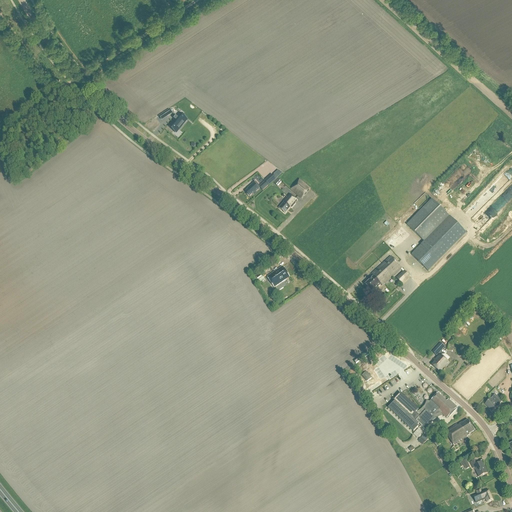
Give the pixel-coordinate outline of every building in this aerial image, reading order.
[(165,113),(159,117),(162,121),(168,117),(172,114),(169,110),(165,113)] [(176,134),(179,130),(187,121),(179,115),(169,127),(174,132),(176,134)] [(167,126),(173,120),(170,117),(164,124),(167,126)] [(276,180),(282,174),(278,171),(274,175),(276,177),(275,178),(276,180)] [(260,189),(263,192),(269,187),(269,188),(277,181),(276,180),(275,178),(272,176),(265,182),(265,183),(259,188),(260,189)] [(310,190),(300,181),(291,191),(302,200),(310,190)] [(259,191),(260,189),(259,188),(256,184),(254,185),(248,190),(249,191),(246,193),(250,198),(253,195),(253,196),(259,191)] [(424,193),(413,202),(415,204),(417,202),(420,206),(419,207),(420,208),(430,200),(424,193)] [(279,210),(285,215),(290,209),(291,210),(298,202),(290,195),(283,203),(285,204),(279,210)] [(407,226),(424,243),(450,217),(432,200),(407,226)] [(466,234),(450,217),(424,243),(411,256),(428,272),(466,234)] [(381,225),(385,228),(389,224),(386,220),(381,225)] [(378,261),(391,248),(388,244),(374,257),(378,261)] [(372,257),(368,260),(372,267),(376,264),(372,257)] [(392,258),(372,276),(374,279),(366,286),(372,293),(377,289),(381,286),(383,288),(401,271),(403,274),(397,280),(402,286),(410,279),(392,258)] [(366,262),(363,265),(369,271),(372,267),(366,262)] [(283,268),(266,279),(274,289),(290,278),(283,268)] [(440,343),(432,352),(436,356),(444,348),(440,343)] [(395,361),(389,354),(386,358),(392,364),(395,361)] [(440,356),(433,363),(434,363),(431,366),(439,373),(444,367),(445,368),(448,364),(440,356)] [(368,372),(363,376),(368,383),(373,379),(368,372)] [(393,403),(388,409),(414,433),(418,428),(419,429),(422,428),(425,431),(435,420),(432,418),(441,414),(447,419),(457,408),(449,401),(446,403),(438,395),(431,401),(432,402),(430,403),(426,403),(427,402),(426,402),(426,403),(426,404),(425,405),(425,406),(424,407),(424,408),(423,408),(423,409),(423,410),(422,410),(422,411),(421,411),(421,412),(420,412),(419,412),(419,413),(418,413),(408,404),(399,395),(394,401),(393,401),(395,402),(393,404),(393,403)] [(502,403),(495,396),(491,400),(485,406),(492,412),(497,407),(498,408),(500,405),(502,403)] [(463,424),(462,424),(457,427),(457,425),(445,432),(454,446),(467,438),(467,437),(469,436),(469,435),(474,431),(468,421),(463,424)] [(419,429),(413,435),(417,438),(422,433),(419,429)] [(475,461),(470,464),(473,469),(474,469),(479,478),(487,474),(481,463),(477,465),(475,461)] [(484,497),(487,503),(492,501),(488,491),(481,494),(480,490),(476,492),(479,499),(484,497)]
